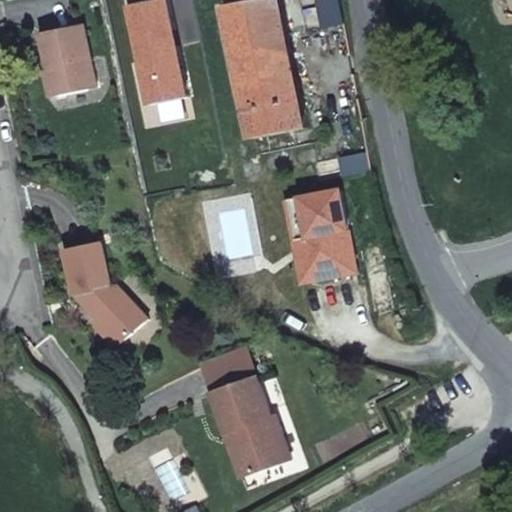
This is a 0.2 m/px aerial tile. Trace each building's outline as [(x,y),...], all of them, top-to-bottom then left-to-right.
[(164,0),(133,5),(152,103),(191,95),(169,0),(164,0)] [(249,0),(229,5),(258,139),(311,126),(296,56),(283,0),(249,0)] [(326,27),(348,22),(346,14),(343,0),(314,0),(316,9),(322,8),(326,27)] [(52,93),(95,83),(83,26),(83,25),(40,34),(52,93)] [(289,198),(303,281),(360,271),(343,190),(289,198)] [(92,312),(94,314),(107,305),(125,291),(120,285),(115,284),(103,237),(67,247),(77,290),(82,289),(85,298),(92,297),(95,306),(92,312)] [(107,305),(94,314),(116,341),(146,316),(125,291),(107,305)] [(293,454),(276,409),(271,411),(257,373),(213,390),(228,429),(240,424),(256,467),(293,454)] [(240,424),(228,429),(244,472),(256,467),(240,424)]
